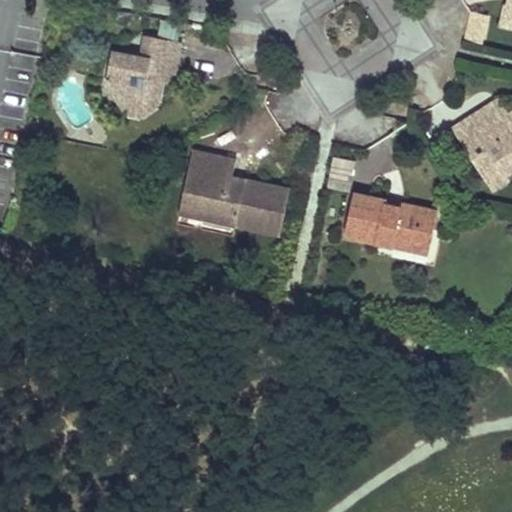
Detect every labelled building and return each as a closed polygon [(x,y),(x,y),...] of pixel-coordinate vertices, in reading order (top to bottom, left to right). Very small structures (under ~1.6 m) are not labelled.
[(486,16),(471,13),(465,41),(480,44),(486,16)] [(156,107),(157,100),(159,93),(152,88),(153,82),(160,84),(162,77),(171,79),(179,44),(145,37),(141,61),(110,55),(104,84),(126,115),(141,104),(156,107)] [(152,88),(159,93),(160,84),(153,82),(152,88)] [(509,116),(499,100),(485,109),(495,125),(509,116)] [(141,104),(126,115),(140,118),(156,107),(141,104)] [(511,114),(509,116),(495,125),(485,109),(453,129),(483,177),(490,173),(498,168),(502,175),(511,168),(511,114)] [(193,150),(178,216),(279,237),(289,189),(246,180),(244,191),(238,189),(231,188),(233,178),(236,159),(193,150)] [(354,161),(332,156),(325,187),(348,192),(354,161)] [(511,177),(511,168),(502,175),(498,168),(490,173),(483,177),(491,191),(511,177)] [(244,191),(246,180),(233,178),(231,188),(238,189),(244,191)] [(437,211),(418,207),(400,203),(398,208),(384,205),(385,200),(353,193),(344,235),(417,251),(422,228),(433,230),(437,211)] [(400,203),(385,200),(384,205),(398,208),(400,203)] [(422,228),(417,251),(428,253),(433,230),(422,228)]
